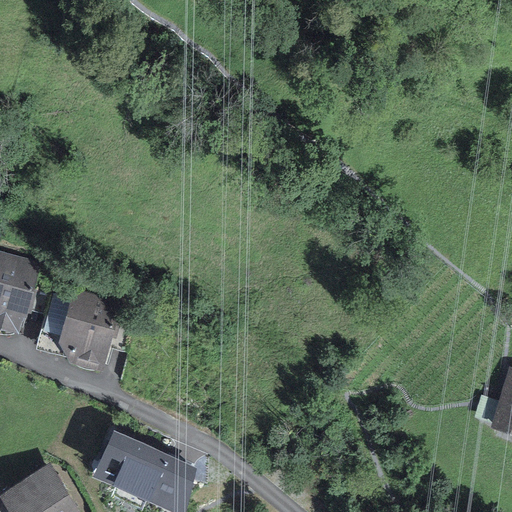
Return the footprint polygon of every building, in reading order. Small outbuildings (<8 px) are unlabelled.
[(0,325),(19,331),(38,263),(0,252),(0,325)] [(104,362),(120,311),(73,297),(57,348),(104,362)] [(511,370),(511,371),(495,423),(511,428),(511,370)] [(197,460),(118,422),(96,468),(183,510),(197,460)] [(78,511),(48,463),(1,493),(12,511),(78,511)]
